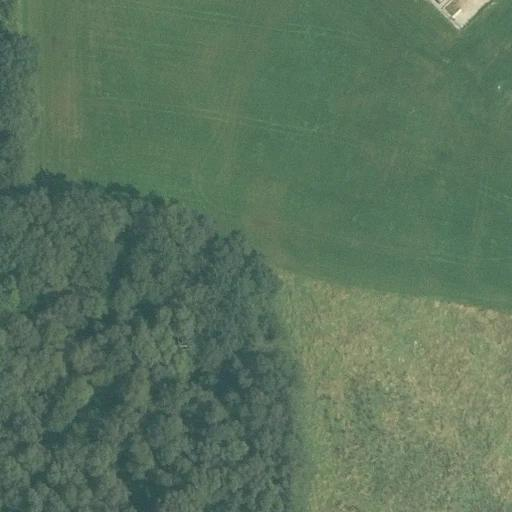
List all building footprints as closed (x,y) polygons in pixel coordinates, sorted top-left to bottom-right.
[(240,0),(250,10),(261,0),(240,0)] [(262,0),(242,18),(257,36),(299,0),(262,0)] [(479,38),(488,46),(511,19),(511,0),(494,0),(458,40),(469,50),(479,38)] [(425,30),(429,33),(440,20),(424,6),(400,33),(412,44),(425,30)] [(511,21),(408,130),(433,154),(511,71),(511,21)] [(354,79),(372,94),(397,67),(379,51),(354,79)] [(279,254),(338,259),(340,240),(281,235),(279,254)]
